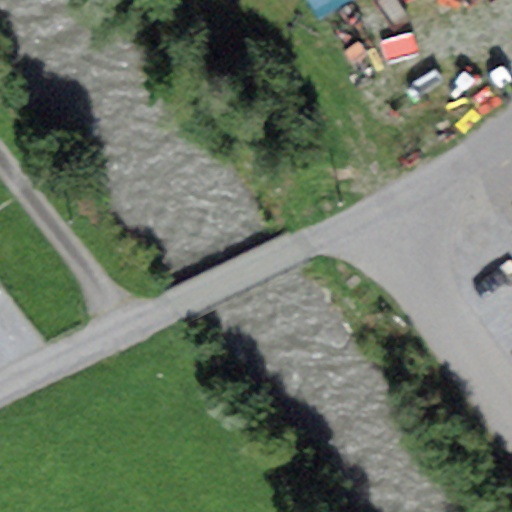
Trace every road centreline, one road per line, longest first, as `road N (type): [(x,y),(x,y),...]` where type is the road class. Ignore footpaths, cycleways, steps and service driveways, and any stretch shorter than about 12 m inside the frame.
road 1 (residential): [(0,379),(164,302),(511,111)]
road 2 (unknown): [(369,189),(511,409)]
